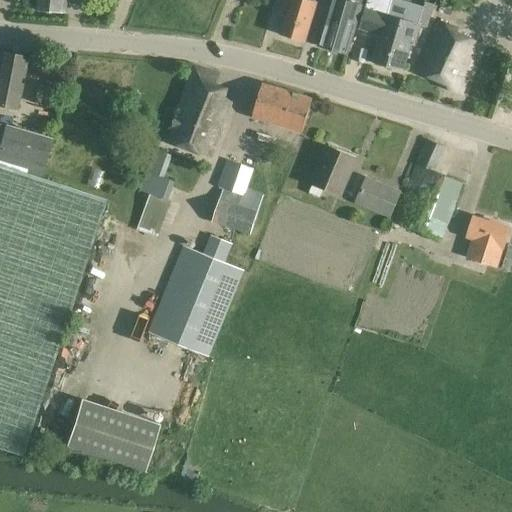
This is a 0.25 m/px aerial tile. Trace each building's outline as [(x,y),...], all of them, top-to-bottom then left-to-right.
[(35,0),(34,8),(65,11),(66,0),(35,0)] [(316,1),(315,0),(284,0),(280,14),(284,15),(279,34),(304,42),(316,1)] [(330,0),(317,45),(346,54),(361,4),(348,0),(330,0)] [(386,13),(380,34),(372,61),(402,70),(410,44),(414,46),(421,23),(386,13)] [(457,28),(438,19),(426,43),(416,71),(448,85),(447,88),(461,94),(483,43),(471,38),(471,37),(456,30),(457,28)] [(0,51),(0,105),(16,108),(27,57),(0,51)] [(212,93),(219,74),(195,64),(166,138),(211,156),(232,100),(212,93)] [(302,133),(313,97),(262,82),(251,117),(302,133)] [(37,84),(33,103),(56,108),(60,88),(37,84)] [(0,164),(39,177),(51,139),(0,123),(0,164)] [(443,238),(462,182),(435,170),(445,146),(426,138),(394,216),(443,238)] [(327,145),(311,182),(339,194),(355,157),(327,145)] [(158,238),(171,201),(167,200),(174,181),(164,177),(171,155),(154,149),(140,191),(149,195),(136,231),(158,238)] [(253,169),(226,160),(217,188),(222,190),(211,222),(250,235),(263,196),(246,190),(253,169)] [(39,177),(0,164),(0,448),(22,456),(106,199),(39,177)] [(366,176),(354,203),(390,219),(402,191),(366,176)] [(467,256),(497,266),(510,226),(474,214),(467,236),(472,238),(467,256)] [(245,269),(225,261),(232,244),(210,235),(203,252),(183,244),(147,331),(209,356),(245,269)] [(511,271),(511,250),(508,249),(502,268),(511,271)] [(81,399),(65,447),(143,472),(159,424),(81,399)]
